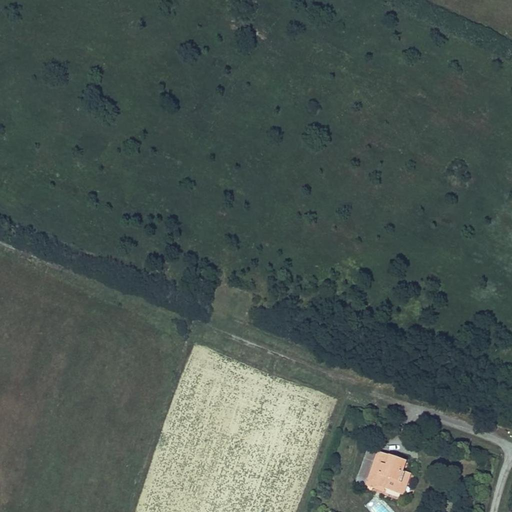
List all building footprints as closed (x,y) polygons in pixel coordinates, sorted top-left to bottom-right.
[(406,462),(390,457),(387,467),(375,463),(377,456),(367,452),(359,477),(369,480),(367,486),(376,489),(376,486),(404,495),(407,485),(399,482),(403,472),(406,462)] [(390,457),(378,453),(377,456),(375,463),(387,467),(390,457)] [(411,475),(403,472),(399,482),(407,485),(411,475)] [(369,480),(359,477),(357,483),(367,486),(369,480)] [(390,511),(380,500),(369,510),(371,511),(390,511)]
